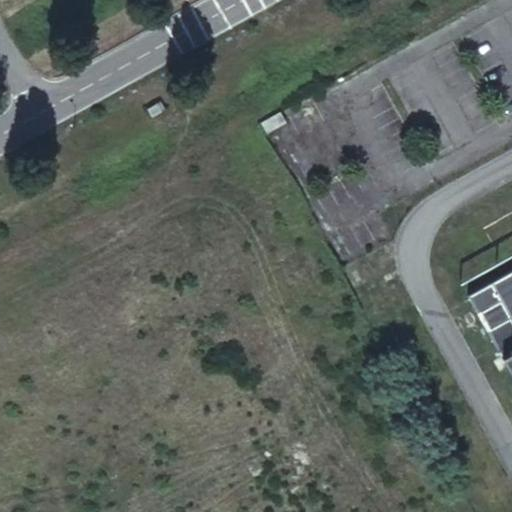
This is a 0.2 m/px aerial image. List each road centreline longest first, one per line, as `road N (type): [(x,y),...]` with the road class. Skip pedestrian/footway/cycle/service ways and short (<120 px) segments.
road 1 (unknown): [(511,129),(435,175),(403,182),(358,91),(385,65)]
road 2 (unknown): [(385,65),(500,0)]
